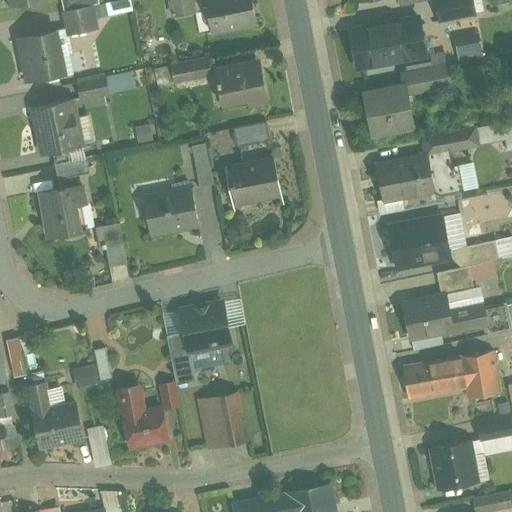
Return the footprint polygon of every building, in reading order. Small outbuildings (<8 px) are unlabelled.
[(100,0),(63,0),(66,11),(93,5),(93,6),(101,4),(100,0)] [(172,0),(175,15),(198,11),(195,0),(172,0)] [(252,0),(195,0),(198,11),(209,8),(214,31),(257,23),(252,0)] [(473,0),(437,0),(441,21),(476,14),(473,0)] [(93,5),(66,11),(71,35),(98,30),(93,6),(93,5)] [(420,17),(352,30),(360,68),(427,55),(420,17)] [(58,30),(20,38),(24,56),(27,55),(32,80),(30,81),(30,82),(74,73),(70,55),(63,56),(58,30)] [(479,37),(457,41),(461,61),(483,56),(479,37)] [(446,55),(433,57),(435,67),(448,64),(446,55)] [(215,57),(172,66),(175,81),(218,73),(217,70),(215,57)] [(263,71),(246,74),(245,64),(217,70),(218,73),(224,103),(249,98),(250,103),(269,100),(263,71)] [(435,67),(403,73),(405,86),(408,85),(409,87),(429,83),(431,92),(454,88),(449,64),(448,64),(435,67)] [(108,77),(79,84),(82,99),(111,93),(108,77)] [(405,86),(366,94),(374,136),(417,128),(409,87),(408,85),(405,86)] [(74,99),(35,108),(39,127),(41,126),(46,153),(45,153),(45,154),(54,152),(84,146),(84,145),(82,145),(77,119),(78,118),(74,99)] [(269,119),(235,126),(239,147),(273,140),(269,119)] [(478,128),(425,139),(427,153),(429,153),(429,155),(450,150),(480,145),(478,128)] [(84,146),(54,152),(57,164),(87,158),(84,146)] [(450,150),(429,155),(429,153),(427,153),(416,156),(416,158),(378,165),(385,199),(436,190),(443,195),(463,191),(458,165),(453,166),(450,150)] [(87,158),(57,164),(60,180),(91,173),(88,157),(87,158)] [(277,158),(229,167),(238,215),(240,215),(237,203),(282,194),(284,205),(286,205),(277,158)] [(212,162),(198,164),(202,186),(216,183),(212,162)] [(83,185),(42,193),(46,212),(47,212),(51,236),(50,236),(51,237),(89,230),(84,205),(87,204),(83,185)] [(193,187),(146,196),(153,234),(177,230),(177,228),(198,224),(199,226),(201,225),(193,187)] [(444,215),(391,226),(399,268),(453,257),(451,250),(444,215)] [(121,223),(99,227),(102,245),(104,245),(125,241),(121,223)] [(511,236),(451,250),(453,257),(455,268),(471,265),(511,255),(511,236)] [(125,241),(104,245),(105,248),(108,247),(112,266),(129,263),(125,241)] [(455,268),(443,271),(447,286),(474,281),(471,265),(455,268)] [(448,294),(406,303),(413,338),(414,338),(432,334),(453,330),(453,331),(487,324),(489,324),(485,307),(484,303),(452,310),(448,294)] [(224,302),(183,311),(187,332),(191,350),(192,350),(232,342),(224,302)] [(511,319),(508,302),(485,307),(489,324),(487,324),(489,335),(511,329),(511,319)] [(187,332),(169,336),(178,385),(198,381),(192,350),(191,350),(187,332)] [(432,334),(414,338),(416,351),(445,344),(443,334),(433,336),(432,334)] [(106,348),(96,350),(102,381),(113,378),(106,348)] [(38,349),(18,354),(23,374),(43,369),(38,349)] [(495,350),(463,357),(468,386),(471,397),(503,391),(495,350)] [(463,357),(406,367),(411,396),(468,386),(463,357)] [(44,371),(28,375),(35,412),(52,408),(44,371)] [(175,383),(163,385),(167,406),(179,404),(175,383)] [(10,391),(0,393),(0,406),(13,404),(10,391)] [(145,411),(141,392),(123,396),(133,446),(168,439),(162,408),(145,411)] [(239,392),(201,400),(211,448),(249,440),(239,392)] [(35,412),(34,412),(41,446),(85,437),(77,403),(52,408),(35,412)] [(13,404),(0,406),(0,409),(2,417),(15,415),(13,404)] [(511,414),(478,421),(482,439),(511,433),(511,414)] [(94,465),(111,461),(101,424),(84,429),(94,465)] [(471,441),(433,448),(441,488),(479,481),(471,441)] [(332,486),(264,500),(266,511),(334,511),(333,506),(335,506),(332,486)] [(511,501),(510,493),(476,499),(478,511),(481,511),(511,506),(511,501)] [(257,501),(236,505),(236,511),(266,511),(264,500),(260,497),(257,501)]
